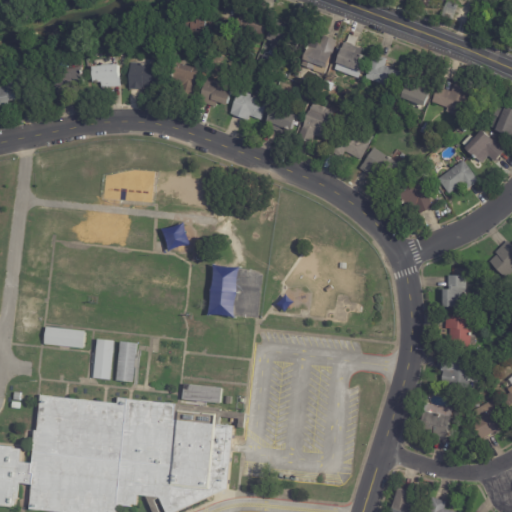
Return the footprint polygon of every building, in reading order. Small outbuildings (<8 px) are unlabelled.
[(256,15),(269,20),(260,41),(234,31),(243,9),(256,15)] [(203,17),(202,31),(194,30),(194,33),(186,32),(187,26),(180,26),(181,15),(203,17)] [(220,19),(230,21),(227,35),(211,32),(214,18),(220,19)] [(294,27),(302,30),(294,51),(267,42),(274,22),(292,29),(293,27),(294,27)] [(156,35),(165,35),(165,45),(155,44),(156,35)] [(323,38),(335,43),(323,71),(298,60),(304,46),(307,47),(309,41),(318,45),(322,37),(323,38)] [(343,51),(365,59),(358,79),(338,72),(340,67),(335,65),(340,50),(343,51)] [(375,57),(385,60),(383,67),(399,73),(393,90),(363,80),(372,55),(375,57)] [(137,65),(157,66),(155,89),(142,88),(142,91),(127,90),(129,64),(137,65)] [(177,65),(198,71),(191,96),(179,92),(181,83),(170,80),(175,64),(177,65)] [(117,68),(119,68),(120,87),(96,89),(96,84),(90,84),(89,68),(114,67),(115,68),(117,68)] [(76,77),(79,97),(44,103),(39,75),(75,70),(76,77)] [(420,80),(433,85),(422,113),(402,105),(403,101),(400,100),(410,76),(420,80)] [(23,86),(25,98),(13,101),(14,106),(0,109),(0,83),(22,79),(23,86)] [(211,107),(199,104),(206,79),(233,88),(227,108),(217,105),(216,109),(211,107)] [(461,114),(459,114),(457,118),(445,113),(446,109),(430,103),(436,88),(450,93),(453,85),(470,91),(461,115),(461,114)] [(252,97),(266,102),(258,121),(248,117),(246,122),(229,115),(238,92),(252,97)] [(277,133),(262,128),(271,101),(296,110),(287,136),(277,133)] [(316,138),(314,137),(310,145),(297,140),(310,104),(336,114),(326,141),(316,138)] [(511,139),(493,132),(494,130),(489,128),(498,106),(511,111),(511,139)] [(399,125),(396,131),(391,128),(389,132),(382,129),(386,120),(399,125)] [(471,125),(464,133),(460,130),(467,121),(471,125)] [(424,124),(434,130),(428,138),(419,131),(424,124)] [(372,138),(359,161),(344,153),(340,159),(328,152),(340,130),(352,136),(356,129),(372,138)] [(503,153),(494,163),(487,157),(480,166),(462,151),(465,147),(461,144),(469,135),(473,139),(479,131),(504,152),(503,153)] [(390,161),(399,166),(389,183),(374,174),(371,178),(359,171),(373,149),(390,160),(389,160),(390,161)] [(434,167),(428,171),(423,162),(428,159),(434,167)] [(477,183),(467,190),(463,184),(448,195),(437,180),(462,162),(478,182),(477,183)] [(428,176),(423,179),(417,169),(422,166),(428,176)] [(421,186),(431,209),(419,215),(415,205),(403,210),(395,192),(419,181),(421,186)] [(511,271),(504,279),(488,262),(496,254),(494,252),(506,241),(511,247),(511,271)] [(465,276),(464,293),(469,294),(469,295),(478,295),(477,307),(469,307),(469,308),(440,307),(440,288),(447,288),(447,275),(465,276)] [(331,285),(325,289),(328,293),(333,289),(331,285)] [(471,316),(469,347),(448,346),(449,328),(444,328),(445,315),(471,316)] [(86,331),(84,349),(45,344),(47,327),(86,331)] [(98,339),(115,341),(111,380),(94,378),(98,339)] [(138,344),(134,383),(117,381),(121,342),(138,344)] [(439,368),(441,356),(479,364),(477,375),(480,375),(480,379),(477,379),(476,383),(468,382),(467,392),(447,388),(448,384),(440,383),(442,371),(439,371),(439,368)] [(185,384),(223,388),(221,404),(183,400),(185,384)] [(511,413),(501,399),(508,393),(506,390),(511,385),(511,413)] [(43,396),(66,399),(104,402),(119,404),(119,398),(130,399),(177,404),(175,420),(177,420),(220,425),(235,426),(228,490),(214,496),(177,511),(166,511),(160,498),(150,497),(138,495),(137,508),(118,506),(117,511),(53,511),(31,510),(33,485),(20,484),(18,499),(17,499),(16,508),(0,506),(0,444),(14,446),(14,448),(23,449),(21,462),(23,463),(33,464),(37,431),(39,431),(43,396)] [(492,434),(481,440),(470,422),(477,418),(473,411),(493,399),(509,426),(496,434),(494,432),(492,434)] [(451,409),(452,409),(446,442),(431,439),(432,437),(418,434),(423,404),(451,409)] [(410,421),(418,424),(417,431),(408,428),(410,421)] [(400,489),(413,493),(410,504),(419,507),(417,511),(389,511),(396,488),(400,489)] [(435,499),(445,503),(443,510),(449,511),(426,511),(431,498),(435,499)]
